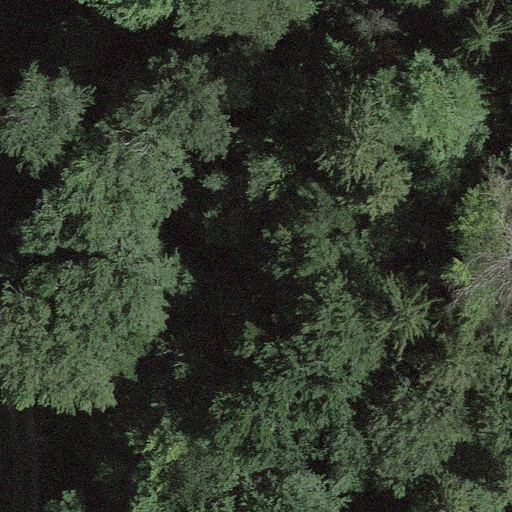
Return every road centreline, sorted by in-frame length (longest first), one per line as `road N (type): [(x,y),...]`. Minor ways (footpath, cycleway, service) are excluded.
road 1 (track): [(0,214),(6,335),(29,459),(25,511)]
road 2 (track): [(401,0),(511,89)]
